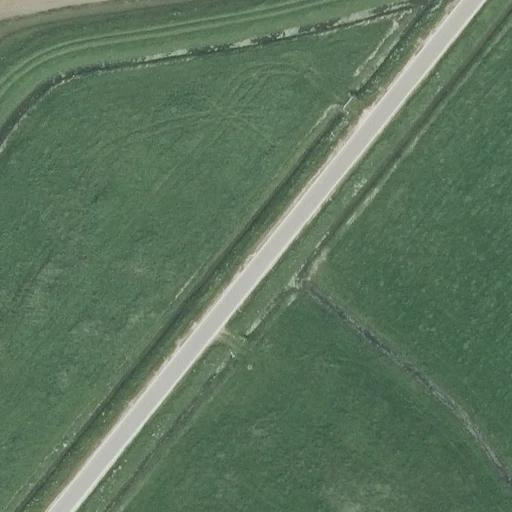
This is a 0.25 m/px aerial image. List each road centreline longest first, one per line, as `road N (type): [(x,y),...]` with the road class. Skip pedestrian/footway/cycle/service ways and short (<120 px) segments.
road 1 (tertiary): [(59,511),(473,0)]
road 2 (track): [(315,0),(52,51),(0,88)]
